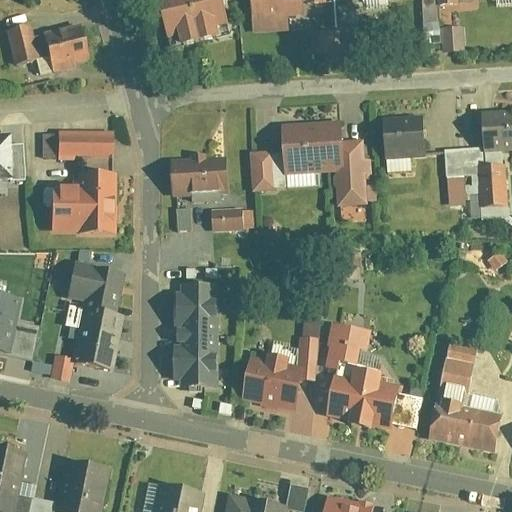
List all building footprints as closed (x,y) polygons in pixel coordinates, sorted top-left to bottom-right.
[(225,0),(164,0),(174,39),(185,36),(188,47),(226,38),(223,27),(231,25),(225,0)] [(256,0),(258,19),(308,17),(306,0),(256,0)] [(428,0),(430,22),(443,21),(443,8),(442,0),(428,0)] [(422,25),(423,47),(440,46),(439,24),(422,25)] [(34,27),(11,33),(20,67),(43,62),(34,27)] [(94,63),(85,28),(48,38),(56,72),(94,63)] [(468,30),(447,31),(448,57),(470,56),(468,30)] [(345,33),(321,34),(322,56),(346,55),(345,46),(345,33)] [(346,66),(368,64),(367,45),(345,46),(346,55),(346,66)] [(451,153),(452,180),(482,179),(483,222),(511,221),(511,115),(491,116),(492,152),(451,153)] [(286,126),(290,193),(327,191),(326,174),(343,173),(345,208),(372,206),(369,139),(351,140),(351,123),(286,126)] [(385,126),(386,160),(425,159),(424,125),(385,126)] [(117,133),(64,133),(64,139),(64,160),(118,160),(117,133)] [(47,160),(64,160),(64,139),(47,139),(47,160)] [(8,140),(0,140),(0,183),(11,183),(8,140)] [(255,152),(258,194),(282,193),(279,151),(255,152)] [(227,155),(174,160),(177,202),(231,197),(227,155)] [(54,212),(54,234),(119,235),(119,176),(84,176),(83,188),(59,188),(59,212),(54,212)] [(176,212),(177,233),(195,232),(194,211),(176,212)] [(218,213),(218,234),(257,233),(256,211),(218,213)] [(335,283),(360,281),(359,261),(334,262),(335,283)] [(118,318),(127,277),(79,267),(72,300),(89,304),(87,312),(118,318)] [(179,296),(181,382),(186,382),(186,392),(223,391),(222,290),(186,290),(186,296),(179,296)] [(22,306),(0,300),(0,355),(10,358),(22,306)] [(118,318),(87,312),(77,362),(116,371),(126,320),(118,318)] [(303,369),(247,357),(236,406),(293,417),(303,369)] [(59,359),(54,381),(72,385),(77,362),(59,359)] [(406,383),(337,368),(325,425),(394,440),(406,383)] [(511,410),(447,397),(436,445),(501,459),(511,410)] [(29,455),(0,448),(0,511),(107,511),(116,473),(70,463),(62,504),(20,496),(29,455)] [(204,511),(208,497),(151,485),(145,511),(204,511)] [(374,511),(375,508),(329,499),(326,511),(374,511)] [(291,511),(292,511),(244,502),(241,511),(291,511)]
